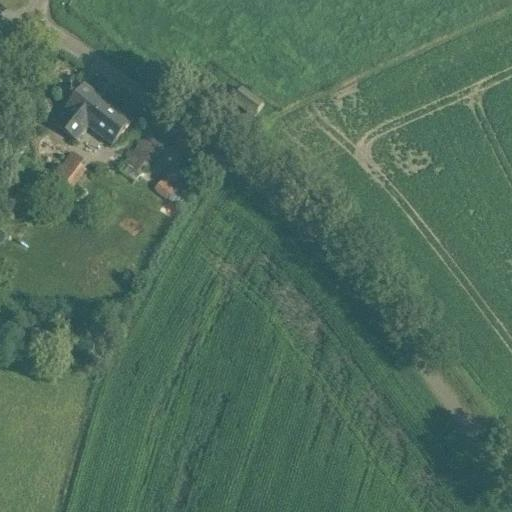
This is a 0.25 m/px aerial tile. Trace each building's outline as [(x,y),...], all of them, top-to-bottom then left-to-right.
[(55,126),(78,144),(89,130),(112,148),(131,124),(84,87),(66,110),(67,111),(55,126)] [(264,106),(242,91),(233,104),(255,119),(264,106)] [(124,165),(140,178),(164,150),(148,137),(124,165)] [(56,188),(51,194),(62,202),(85,172),(80,168),(84,163),(72,154),(50,184),(56,188)] [(154,192),(167,202),(177,189),(164,179),(154,192)]
